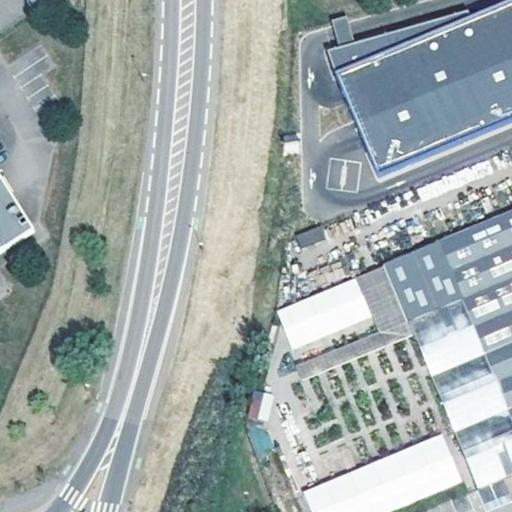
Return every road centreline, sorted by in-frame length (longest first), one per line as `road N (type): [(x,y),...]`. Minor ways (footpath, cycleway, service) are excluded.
road 1 (primary): [(178,0),(164,208),(120,419)]
road 2 (unknown): [(0,94),(25,76),(54,85),(78,155),(73,205)]
